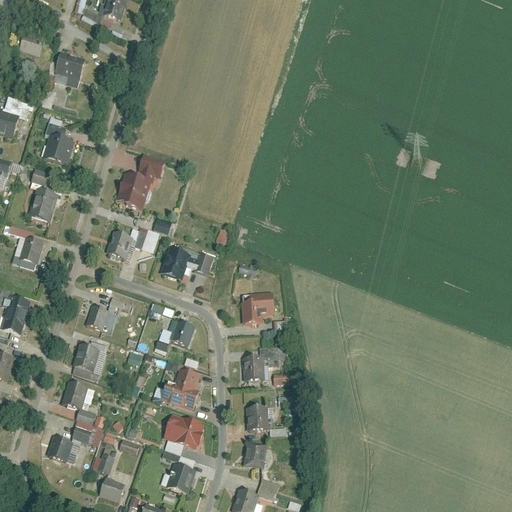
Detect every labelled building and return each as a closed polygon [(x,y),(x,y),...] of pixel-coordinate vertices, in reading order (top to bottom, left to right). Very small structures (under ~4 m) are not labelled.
[(86,3),(87,4),(87,0),(78,0),(74,17),(82,19),(86,3)] [(129,3),(120,0),(110,0),(106,15),(125,21),(129,3)] [(45,44),(24,38),(20,53),(40,60),(45,44)] [(89,61),(64,53),(58,75),(83,82),(89,61)] [(22,118),(0,110),(0,135),(16,141),(22,118)] [(78,120),(92,124),(95,113),(80,110),(78,120)] [(77,143),(52,136),(46,159),(71,166),(77,143)] [(30,185),(46,190),(51,176),(35,171),(30,185)] [(128,175),(121,201),(129,204),(128,207),(146,212),(154,183),(128,175)] [(62,197),(40,190),(32,219),(54,225),(62,197)] [(157,220),(153,232),(168,237),(172,224),(157,220)] [(20,239),(22,232),(10,229),(9,236),(20,239)] [(217,244),(225,246),(229,234),(220,232),(217,244)] [(135,239),(116,234),(109,256),(129,262),(135,239)] [(46,245),(29,240),(23,262),(40,267),(46,245)] [(192,256),(172,249),(164,275),(185,281),(192,256)] [(256,279),(257,268),(239,266),(238,277),(256,279)] [(246,304),(244,304),(246,326),(265,325),(265,317),(277,317),(276,295),(248,297),(246,298),(246,304)] [(33,304),(14,298),(5,331),(24,337),(33,304)] [(149,317),(160,320),(164,309),(153,306),(149,317)] [(112,312),(95,307),(89,326),(105,331),(112,312)] [(162,317),(171,320),(174,313),(164,310),(162,317)] [(198,328),(182,322),(174,342),(191,348),(198,328)] [(103,351),(82,345),(76,366),(96,373),(103,351)] [(17,359),(0,353),(0,379),(10,383),(17,359)] [(128,364),(139,367),(142,356),(131,353),(128,364)] [(267,382),(265,359),(245,360),(247,383),(267,382)] [(197,370),(198,363),(186,361),(185,367),(197,370)] [(178,385),(172,383),(165,401),(196,412),(202,392),(199,391),(203,377),(183,370),(178,385)] [(290,387),(289,376),(274,377),(274,388),(290,387)] [(91,388),(71,382),(65,404),(85,410),(91,388)] [(279,399),(279,408),(291,408),(291,399),(279,399)] [(271,408),(249,409),(250,432),(272,431),(271,408)] [(207,425),(175,415),(166,439),(199,451),(201,446),(204,447),(208,434),(206,433),(207,425)] [(114,444),(116,437),(106,434),(104,441),(114,444)] [(76,442),(56,436),(50,456),(69,462),(76,442)] [(137,455),(139,444),(122,441),(119,452),(137,455)] [(270,446),(250,443),(246,467),(267,470),(270,446)] [(96,457),(92,470),(110,475),(117,452),(105,448),(102,459),(96,457)] [(199,471),(177,464),(169,487),(192,494),(199,471)] [(129,485),(109,478),(103,496),(123,504),(129,485)] [(256,511),(261,496),(242,489),(234,511),(256,511)]
